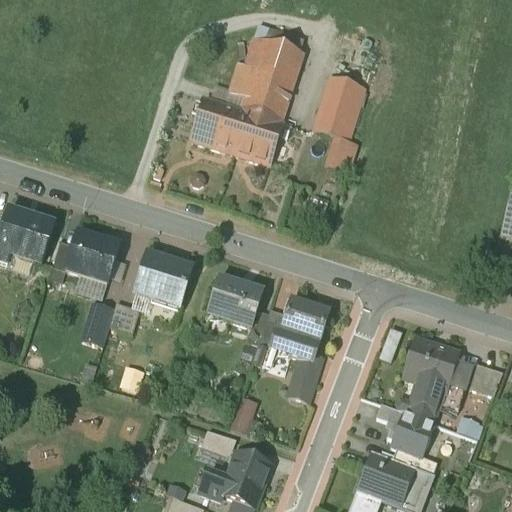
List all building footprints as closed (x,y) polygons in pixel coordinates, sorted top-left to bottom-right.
[(362,95),(328,84),(312,135),(336,143),(346,146),(347,144),(362,95)] [(229,99),(212,93),(209,104),(225,109),(229,99)] [(282,128),(288,111),(246,96),(240,114),(282,128)] [(209,104),(206,103),(192,145),(268,170),(282,128),(240,114),(225,109),(209,104)] [(346,146),(336,143),(333,155),(352,161),(356,147),(347,144),(346,146)] [(352,161),(333,155),(328,170),(347,176),(352,161)] [(511,196),(509,196),(499,241),(511,243),(511,196)] [(53,231),(7,216),(0,238),(0,257),(40,270),(53,231)] [(119,252),(77,239),(65,276),(107,290),(119,252)] [(191,274),(146,260),(134,299),(179,313),(191,274)] [(261,299),(220,285),(220,284),(219,284),(207,321),(250,335),(251,335),(256,317),(263,298),(261,297),(261,299)] [(328,319),(290,307),(286,321),(280,337),(318,349),(328,319)] [(139,317),(116,309),(113,317),(113,318),(109,333),(132,340),(139,317)] [(113,317),(92,311),(82,345),(103,352),(109,333),(113,318),(113,317)] [(286,321),(270,316),(268,321),(269,321),(259,352),(299,365),(312,369),(312,368),(318,349),(280,337),(286,321)] [(256,317),(251,335),(250,335),(245,348),(258,352),(259,352),(269,321),(268,321),(256,317)] [(459,360),(414,346),(403,383),(420,389),(408,420),(431,429),(442,394),(447,395),(455,371),(459,360)] [(312,369),(299,365),(291,388),(312,395),(320,371),(312,368),(312,369)] [(447,395),(441,414),(457,419),(470,376),(455,371),(447,395)] [(502,379),(476,371),(469,395),(493,403),(502,379)] [(470,414),(486,418),(490,403),(473,399),(470,414)] [(232,433),(249,439),(260,407),(243,401),(232,433)] [(403,418),(381,410),(376,424),(392,430),(398,432),(403,418)] [(408,420),(403,418),(398,432),(392,446),(390,454),(396,456),(421,466),(422,464),(435,431),(431,429),(408,420)] [(480,442),(485,429),(464,422),(459,435),(480,442)] [(392,430),(386,444),(392,446),(398,432),(392,430)] [(235,446),(206,437),(202,448),(231,459),(235,446)] [(231,459),(202,448),(200,453),(225,463),(231,459)] [(421,466),(396,456),(392,468),(417,478),(421,466)] [(392,468),(380,464),(381,462),(371,458),(350,511),(352,511),(355,505),(374,511),(375,511),(379,503),(403,511),(417,478),(392,468)] [(226,486),(220,501),(222,502),(231,506),(248,511),(254,511),(262,492),(261,492),(268,473),(269,473),(270,472),(236,459),(226,486)] [(420,511),(437,470),(422,464),(421,466),(417,478),(403,511),(420,511)] [(226,486),(207,478),(200,498),(220,506),(222,502),(220,501),(226,486)]
